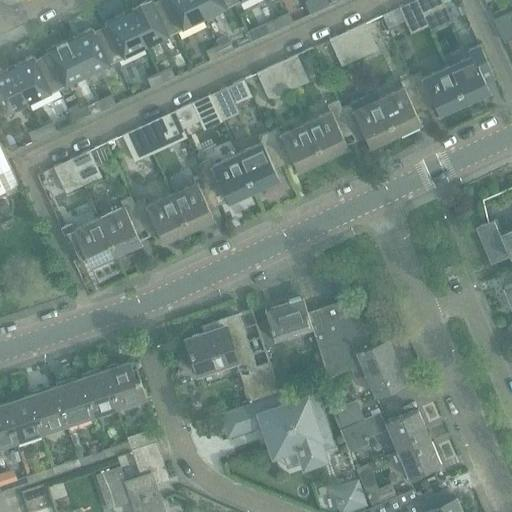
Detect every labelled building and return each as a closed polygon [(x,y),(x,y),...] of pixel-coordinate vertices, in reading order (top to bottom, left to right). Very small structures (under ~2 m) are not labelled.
[(150,0),(146,0),(127,9),(145,46),(182,28),(174,11),(159,19),(151,2),(152,2),(150,0)] [(156,0),(152,2),(151,2),(159,19),(174,11),(182,28),(204,17),(195,0),(156,0)] [(195,0),(204,17),(239,0),(195,0)] [(409,34),(428,25),(416,0),(411,0),(397,7),(409,34)] [(442,0),(416,0),(428,25),(449,15),(442,0)] [(106,24),(93,30),(93,31),(92,31),(100,47),(115,40),(123,56),(145,46),(127,9),(104,20),(106,24)] [(286,12),(276,17),(280,27),(291,22),(286,12)] [(492,20),(502,42),(511,37),(511,29),(505,14),(492,20)] [(267,32),(280,27),(276,17),(263,23),(267,32)] [(364,22),(347,30),(359,57),(377,49),(364,22)] [(91,27),(69,37),(86,74),(123,56),(115,40),(100,47),(92,31),(93,31),(93,30),(91,27)] [(340,66),(359,57),(347,30),(328,38),(340,66)] [(48,52),(35,59),(34,59),(42,76),(57,68),(65,84),(86,74),(69,37),(46,48),(48,52)] [(228,39),(217,44),(221,53),(232,48),(228,39)] [(471,55),(447,66),(463,102),(488,91),(483,80),(492,75),(478,43),(467,48),(471,55)] [(208,59),(221,53),(217,44),(204,50),(208,59)] [(295,54),(278,62),(290,89),(307,81),(295,54)] [(10,66),(28,102),(31,108),(59,94),(56,89),(65,84),(57,68),(42,76),(34,59),(35,59),(33,55),(10,66)] [(267,99),(290,89),(278,62),(255,72),(267,99)] [(0,102),(5,113),(28,102),(10,66),(0,70),(0,102)] [(168,66),(157,71),(162,81),(173,76),(168,66)] [(419,70),(409,75),(423,106),(431,102),(437,114),(463,102),(447,66),(422,78),(419,70)] [(149,86),(162,81),(157,71),(145,77),(149,86)] [(401,88),(378,99),(395,134),(419,123),(414,110),(423,106),(409,75),(397,80),(401,88)] [(226,85),(209,94),(221,121),(239,113),(226,85)] [(374,91),(340,106),(351,129),(350,130),(354,138),(363,134),(368,146),(395,134),(378,99),(374,91)] [(109,93),(98,98),(102,107),(113,102),(109,93)] [(203,130),(221,121),(209,94),(190,102),(203,130)] [(90,113),(102,107),(98,98),(85,104),(90,113)] [(329,112),(306,123),(322,158),(347,146),(342,134),(350,130),(351,129),(340,106),(340,107),(336,99),(325,103),(329,112)] [(158,117),(140,126),(152,153),(170,144),(158,117)] [(50,120),(39,125),(43,134),(54,129),(50,120)] [(277,126),(267,131),(281,161),(289,157),(295,170),(322,158),(306,123),(280,134),(277,126)] [(30,140),(43,134),(39,125),(26,131),(30,140)] [(134,161),(152,153),(140,126),(121,134),(134,161)] [(259,144),(236,154),(253,190),(278,178),(272,165),(281,161),(267,131),(256,136),(259,144)] [(10,133),(4,136),(11,151),(17,148),(10,133)] [(0,182),(4,190),(17,184),(4,154),(0,145),(0,182)] [(88,149),(70,157),(83,185),(101,177),(88,149)] [(198,163),(201,171),(202,170),(213,194),(221,190),(226,202),(253,190),(236,154),(212,165),(208,158),(198,163)] [(65,193),(83,185),(70,157),(52,166),(65,193)] [(194,184),(171,194),(187,230),(212,219),(206,206),(216,202),(213,194),(202,170),(201,171),(190,175),(194,184)] [(123,207),(98,218),(115,254),(139,243),(133,229),(142,225),(143,225),(133,202),(129,194),(119,199),(123,207)] [(161,242),(187,230),(171,194),(147,205),(144,197),(133,202),(143,225),(142,225),(146,233),(155,229),(161,242)] [(88,266),(115,254),(98,218),(63,234),(74,258),(82,254),(88,266)] [(511,229),(501,234),(495,218),(476,226),(491,261),(511,252),(511,229)] [(511,282),(502,286),(511,309),(511,282)] [(302,297),(264,309),(273,338),(311,326),(311,327),(313,334),(325,330),(318,308),(307,311),(302,297)] [(325,330),(313,334),(327,376),(359,362),(374,396),(406,382),(387,337),(374,342),(373,340),(369,342),(351,298),(335,305),(334,302),(318,308),(325,330)] [(246,401),(278,390),(268,360),(255,364),(238,313),(199,326),(201,332),(184,338),(196,373),(233,361),(246,401)] [(128,360),(102,368),(116,409),(147,398),(136,366),(131,367),(128,360)] [(86,374),(77,377),(90,417),(116,409),(102,368),(99,369),(98,366),(85,370),(86,374)] [(62,382),(52,386),(65,426),(90,417),(77,377),(75,378),(74,375),(61,379),(62,382)] [(36,391),(27,394),(40,434),(65,426),(52,386),(49,387),(48,384),(35,388),(36,391)] [(11,399),(2,402),(15,443),(40,434),(27,394),(24,395),(23,392),(10,396),(11,399)] [(266,398),(222,413),(229,433),(263,421),(273,453),(281,450),(287,467),(303,461),(304,463),(323,457),(316,438),(319,437),(304,395),(270,408),(266,398)] [(330,409),(338,428),(363,417),(355,399),(330,409)] [(0,447),(15,443),(2,402),(0,402),(0,447)] [(388,428),(396,448),(426,436),(414,409),(384,422),(379,411),(363,418),(363,417),(338,428),(348,451),(366,444),(363,438),(388,428)] [(155,441),(151,428),(126,436),(127,440),(130,449),(155,441)] [(438,464),(426,436),(396,448),(408,477),(438,464)] [(127,440),(101,449),(104,458),(130,449),(127,440)] [(168,479),(155,441),(130,449),(139,474),(124,479),(119,465),(95,473),(107,509),(129,501),(133,511),(165,511),(158,490),(153,492),(151,485),(168,479)] [(101,449),(76,458),(79,466),(104,458),(101,449)] [(17,450),(10,453),(13,462),(20,459),(17,450)] [(76,458),(51,466),(54,475),(79,466),(76,458)] [(14,466),(0,470),(0,482),(18,477),(14,466)] [(51,466),(26,475),(29,483),(54,475),(51,466)] [(0,493),(29,483),(26,475),(0,483),(0,493)] [(358,478),(331,487),(339,511),(342,511),(366,504),(358,478)] [(365,492),(371,505),(371,506),(355,511),(461,511),(454,495),(450,496),(446,487),(427,495),(425,490),(420,492),(418,488),(414,490),(413,488),(396,495),(390,482),(365,492)] [(19,491),(23,502),(46,494),(42,483),(19,491)] [(23,502),(25,506),(26,511),(31,511),(50,505),(46,494),(23,502)]
